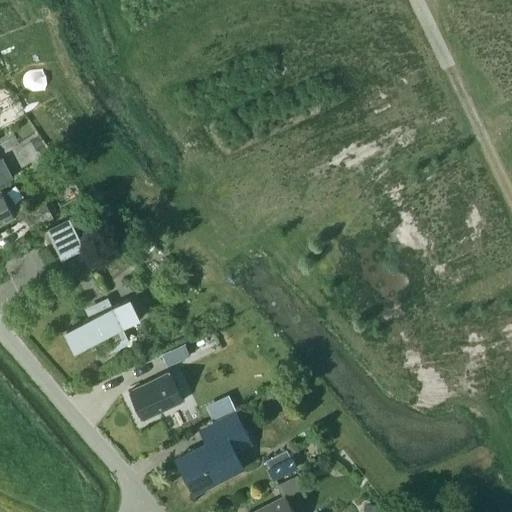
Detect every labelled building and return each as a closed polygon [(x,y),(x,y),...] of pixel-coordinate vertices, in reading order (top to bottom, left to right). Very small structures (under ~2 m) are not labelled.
[(0,107),(0,127),(18,119),(9,102),(0,107)] [(0,184),(12,178),(3,159),(0,160),(0,184)] [(0,222),(13,216),(1,191),(0,191),(0,222)] [(52,217),(43,199),(21,211),(30,228),(52,217)] [(61,260),(84,249),(69,218),(46,229),(61,260)] [(89,317),(66,328),(76,349),(99,338),(105,351),(128,340),(122,326),(138,319),(128,298),(112,306),(109,300),(86,311),(89,317)] [(190,355),(185,343),(162,354),(167,365),(190,355)] [(142,420),(183,400),(169,371),(128,391),(142,420)] [(229,397),(208,408),(212,416),(233,405),(229,397)] [(207,443),(177,459),(193,490),(241,466),(234,451),(250,442),(235,413),(201,431),(207,443)] [(296,467),(288,449),(265,460),(273,478),(296,467)] [(292,511),(284,496),(252,511),(292,511)] [(368,503),(366,511),(378,511),(380,505),(368,503)]
